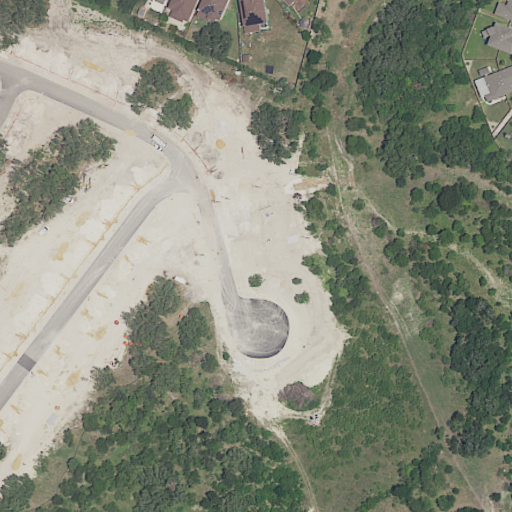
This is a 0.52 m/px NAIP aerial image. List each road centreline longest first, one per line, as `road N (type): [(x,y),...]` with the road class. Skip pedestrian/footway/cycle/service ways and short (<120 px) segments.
road 1 (residential): [(264,340),(197,170),(173,146),(0,66)]
road 2 (residential): [(0,419),(169,198),(205,184)]
road 3 (residential): [(127,511),(190,438),(281,396)]
road 4 (residential): [(297,511),(301,460),(264,340)]
